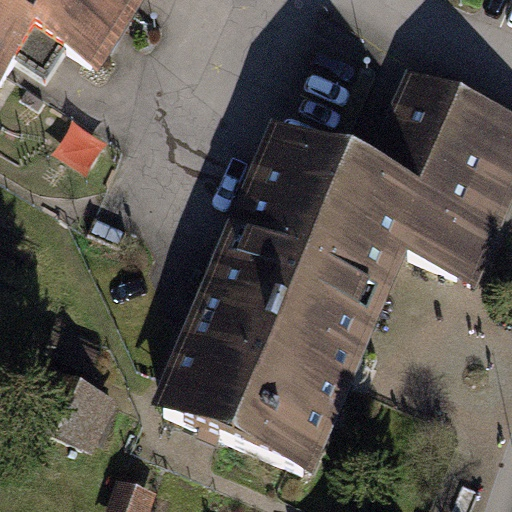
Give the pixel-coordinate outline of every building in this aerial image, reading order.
[(0,0),(0,80),(26,39),(94,82),(145,0),(0,0)] [(511,125),(414,84),(373,180),(349,236),(398,257),(472,288),(511,194),(511,125)] [(353,362),(398,257),(349,236),(373,180),(283,142),(215,302),(353,362)] [(304,478),(353,362),(215,302),(165,418),(304,478)] [(110,408),(62,387),(42,432),(90,453),(110,408)]
